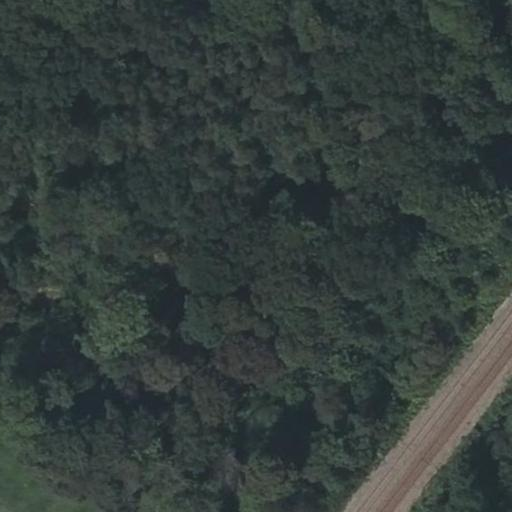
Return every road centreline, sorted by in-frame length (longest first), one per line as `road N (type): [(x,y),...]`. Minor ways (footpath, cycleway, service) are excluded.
road 1 (track): [(63,409),(64,358),(87,327),(132,326),(306,383),(351,377)]
road 2 (track): [(0,377),(238,511)]
